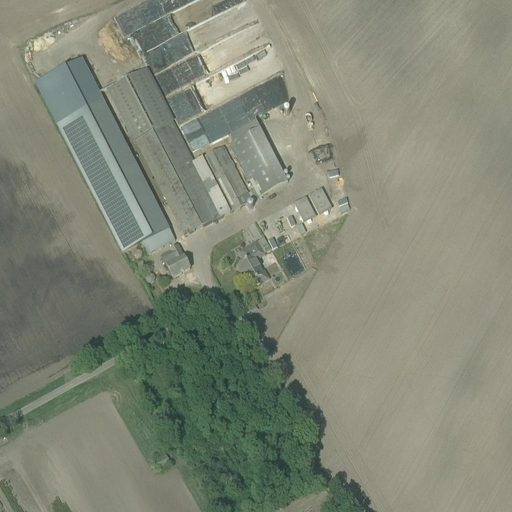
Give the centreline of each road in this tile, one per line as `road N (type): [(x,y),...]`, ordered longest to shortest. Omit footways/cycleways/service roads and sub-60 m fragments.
road 1 (unclassified): [(0,423),(210,312),(228,316)]
road 2 (track): [(228,316),(338,511)]
